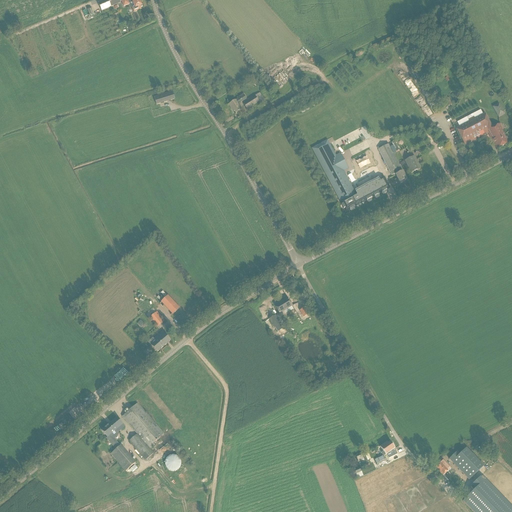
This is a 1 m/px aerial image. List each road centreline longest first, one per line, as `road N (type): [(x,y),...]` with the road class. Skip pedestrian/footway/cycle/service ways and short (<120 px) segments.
road 1 (tertiary): [(0,498),(225,305),(298,264)]
road 2 (unclassified): [(298,264),(193,90),(155,0)]
road 3 (tertiary): [(298,264),(511,157)]
road 4 (track): [(187,339),(226,390),(209,511)]
